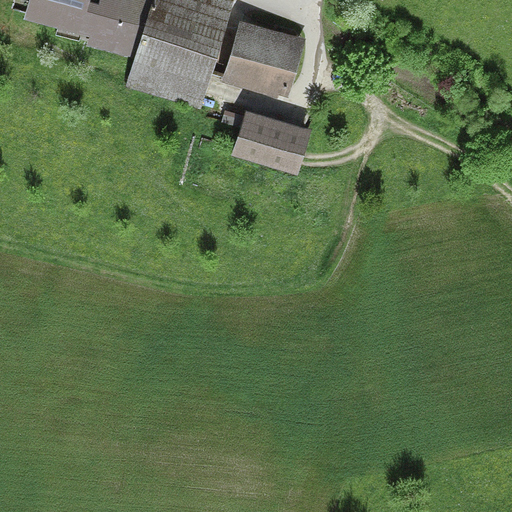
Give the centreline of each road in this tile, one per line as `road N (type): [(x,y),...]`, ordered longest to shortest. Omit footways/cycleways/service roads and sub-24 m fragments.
road 1 (track): [(0,244),(179,289),(261,292),(299,284),(335,247),(355,164),(377,118)]
road 2 (track): [(377,118),(425,136),(511,194)]
road 3 (track): [(309,0),(304,10),(326,72),(377,118)]
